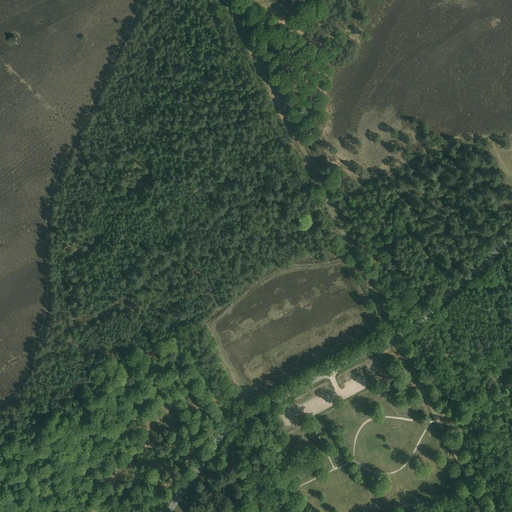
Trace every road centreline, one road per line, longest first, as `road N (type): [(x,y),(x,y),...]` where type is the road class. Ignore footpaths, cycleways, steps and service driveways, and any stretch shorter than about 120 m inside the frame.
road 1 (track): [(331,205),(301,211),(239,204),(199,246),(98,313),(46,311),(49,195),(141,0)]
road 2 (track): [(228,0),(436,418)]
road 3 (tertiary): [(168,511),(232,424),(409,329),(511,238)]
road 4 (track): [(511,180),(488,137),(461,135),(361,179),(331,205)]
road 5 (track): [(436,418),(391,473),(353,459),(262,504),(261,511)]
